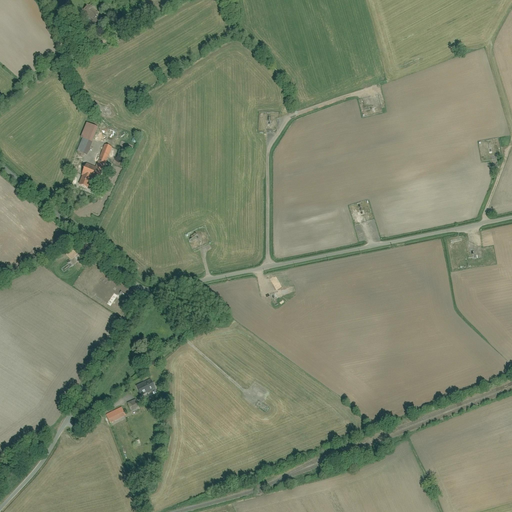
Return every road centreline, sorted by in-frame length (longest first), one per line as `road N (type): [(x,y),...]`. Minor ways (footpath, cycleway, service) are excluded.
road 1 (unclassified): [(145,299),(511,218)]
road 2 (unclassified): [(0,510),(45,460),(145,299)]
road 3 (unclassified): [(0,166),(145,299)]
road 4 (track): [(0,110),(71,52),(118,33)]
